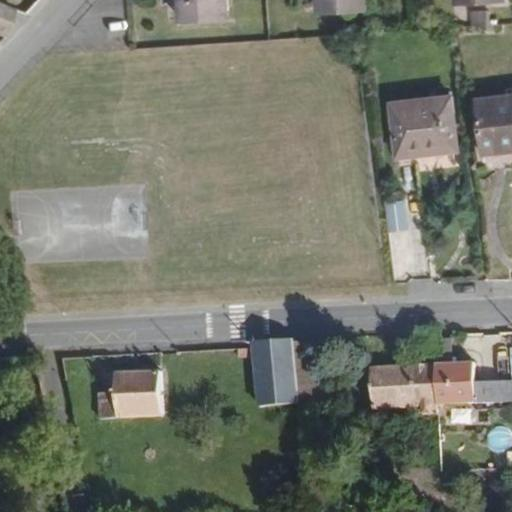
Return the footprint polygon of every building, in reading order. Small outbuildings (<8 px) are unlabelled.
[(225,20),(224,0),(176,0),(177,21),(225,20)] [(362,10),(361,0),(310,0),(312,12),(362,10)] [(0,35),(10,12),(0,8),(0,35)] [(511,159),(511,94),(483,97),(491,162),(511,159)] [(468,163),(461,98),(398,103),(404,169),(468,163)] [(482,409),(479,363),(452,365),(450,338),(437,338),(438,366),(440,398),(456,397),(457,410),(482,409)] [(291,350),(289,340),(239,342),(239,351),(256,350),(262,411),(298,409),(291,350)] [(337,422),(327,347),(291,350),(298,409),(300,425),(337,422)] [(440,398),(438,366),(370,370),(374,429),(395,428),(394,412),(418,410),(419,417),(441,416),(440,398)] [(165,417),(163,371),(104,373),(105,387),(98,388),(99,420),(165,417)]
